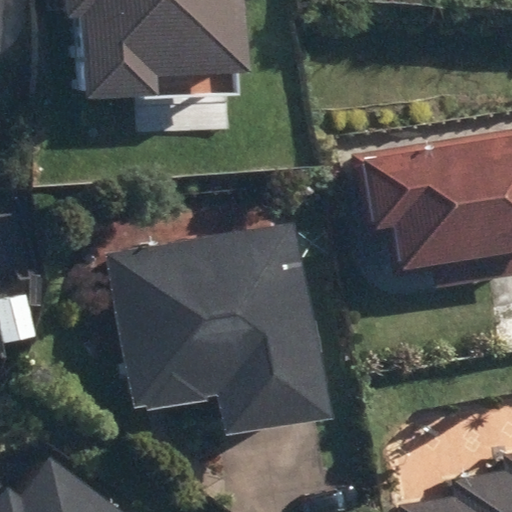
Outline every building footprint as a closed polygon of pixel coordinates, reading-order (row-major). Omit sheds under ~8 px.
[(40,0),(42,21),(52,20),(55,96),(121,95),(121,101),(215,99),(212,0),(40,0)] [(428,268),(432,286),(511,274),(511,126),(345,153),(358,236),(378,234),(384,275),(428,268)] [(200,395),(206,433),(311,417),(281,223),(94,251),(118,408),(129,407),(130,411),(191,402),(190,397),(200,395)] [(17,278),(0,280),(0,341),(26,338),(17,278)] [(511,511),(511,451),(493,455),(495,474),(439,482),(441,497),(388,505),(388,511),(511,511)] [(0,511),(101,511),(32,459),(1,499),(0,498),(0,511)]
